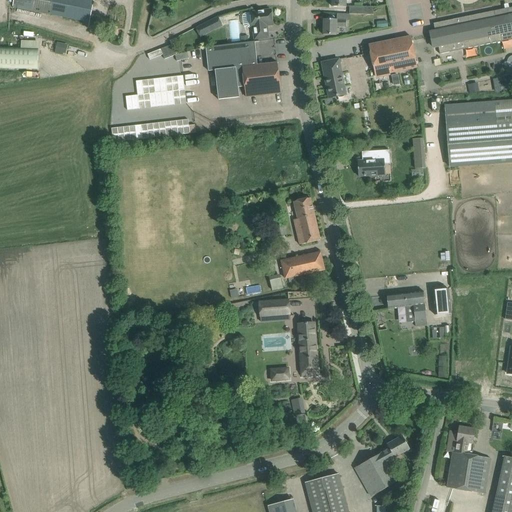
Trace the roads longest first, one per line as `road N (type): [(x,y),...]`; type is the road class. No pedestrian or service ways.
road 1 (tertiary): [(373,389),(302,100),(297,0)]
road 2 (tertiary): [(114,511),(303,456),(350,426),(373,389)]
